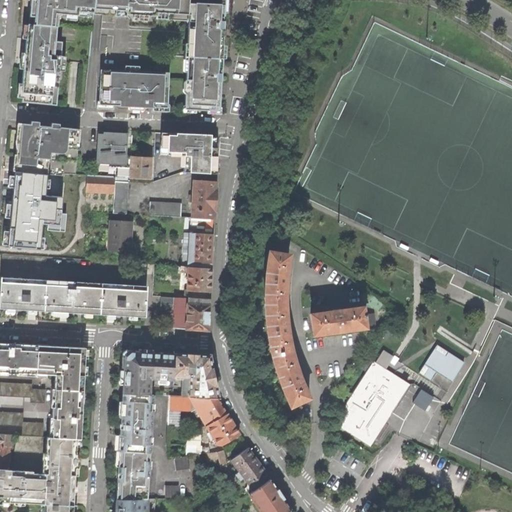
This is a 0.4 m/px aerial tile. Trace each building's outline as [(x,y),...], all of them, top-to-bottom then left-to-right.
[(227,13),(227,0),(30,0),(29,25),(23,25),(22,32),(22,38),(26,39),(22,102),(50,104),(51,100),(54,101),(57,56),(60,56),(61,43),(55,43),(56,26),(59,27),(60,14),(78,15),(78,12),(93,13),(94,8),(115,10),(114,16),(125,16),(126,14),(133,15),(132,20),(147,21),(147,15),(156,16),(155,19),(189,21),(187,43),(185,43),(183,72),(185,72),(184,79),(184,82),(183,93),(185,93),(184,105),(183,105),(182,112),(196,113),(196,109),(207,110),(207,113),(220,114),(221,107),(219,107),(221,70),(222,58),(225,58),(226,45),(222,45),(223,31),(225,13),(227,13)] [(151,105),(167,106),(169,75),(153,75),(153,72),(123,70),(123,73),(100,72),(98,103),(119,104),(119,106),(129,106),(130,105),(133,105),(143,105),(143,107),(151,107),(151,105)] [(17,138),(16,149),(20,146),(21,130),(30,131),(30,124),(18,123),(17,138)] [(79,127),(30,124),(30,131),(21,130),(20,146),(16,149),(14,172),(18,172),(32,173),(49,175),(64,176),(64,174),(64,173),(75,174),(79,127)] [(155,132),(153,182),(183,172),(216,174),(216,164),(184,163),(184,155),(217,157),(217,147),(210,147),(211,135),(185,133),(185,135),(161,134),(161,132),(155,132)] [(217,161),(217,157),(184,155),(184,163),(216,164),(217,161)] [(131,157),(130,177),(149,178),(150,168),(150,158),(131,157)] [(14,172),(4,171),(3,182),(0,227),(0,250),(70,255),(75,174),(64,173),(64,176),(49,175),(32,173),(18,172),(14,172)] [(114,176),(87,175),(86,191),(113,192),(114,181),(114,176)] [(214,202),(215,181),(193,180),(191,218),(192,218),(213,219),(214,202)] [(127,182),(126,182),(114,181),(113,192),(112,213),(126,214),(127,182)] [(181,217),(181,203),(149,201),(148,215),(181,217)] [(287,228),(385,291),(403,264),(359,236),(355,241),(301,206),(287,228)] [(211,251),(213,219),(192,218),(191,233),(184,232),(182,261),(211,263),(211,251)] [(133,239),(130,239),(131,221),(110,220),(109,234),(108,241),(106,240),(105,248),(108,248),(108,251),(129,252),(129,251),(132,251),(133,239)] [(265,286),(265,304),(285,303),(285,282),(286,283),(286,280),(287,276),(286,276),(288,255),(269,252),(267,270),(265,286)] [(210,280),(211,268),(182,266),(174,265),(174,272),(188,273),(187,298),(209,299),(210,280)] [(0,307),(20,309),(43,310),(45,280),(0,277),(0,284),(0,307)] [(101,283),(45,280),(43,310),(71,312),(99,314),(101,283)] [(124,315),(144,316),(146,285),(101,283),(99,314),(124,315)] [(159,316),(173,317),(173,297),(160,296),(159,316)] [(208,330),(209,299),(187,298),(173,297),(173,317),(172,328),(189,329),(208,330)] [(269,339),(273,356),(292,351),(288,331),(289,331),(288,327),(288,324),(287,324),(285,303),(265,304),(266,318),(269,339)] [(365,326),(375,324),(374,312),(363,314),(362,307),(340,310),(340,308),(337,309),(333,309),(333,311),(311,314),(313,334),(365,327),(365,326)] [(36,373),(37,345),(13,344),(0,342),(0,370),(7,371),(7,373),(17,373),(17,372),(36,373)] [(437,372),(438,369),(445,373),(443,376),(452,382),(465,362),(438,344),(420,373),(431,380),(437,372)] [(82,390),(85,348),(57,346),(37,345),(36,373),(55,374),(55,388),(82,390)] [(122,392),(149,394),(150,378),(158,379),(158,383),(165,384),(166,379),(173,380),(174,375),(175,353),(125,350),(124,360),(123,360),(122,364),(122,368),(123,368),(123,369),(119,369),(118,384),(122,384),(122,392)] [(290,406),(309,397),(300,378),(301,377),(300,373),(299,371),(298,371),(292,351),(273,356),(277,371),(283,388),(290,406)] [(208,355),(175,353),(174,375),(183,376),(181,395),(191,396),(195,396),(216,397),(217,397),(215,388),(211,369),(208,355)] [(336,422),(369,444),(378,430),(372,426),(389,398),(396,403),(407,385),(374,364),(336,422)] [(44,402),(44,389),(31,388),(32,384),(0,382),(0,394),(30,397),(30,402),(44,402)] [(81,414),(82,390),(55,388),(54,406),(52,406),(52,417),(53,417),(52,436),(77,437),(80,438),(81,414)] [(116,497),(116,498),(147,498),(152,394),(149,394),(122,392),(121,401),(125,401),(124,408),(121,408),(121,415),(119,442),(122,442),(122,457),(118,457),(117,473),(116,490),(120,490),(119,497),(116,497)] [(195,406),(191,396),(181,395),(169,395),(168,408),(190,409),(195,406)] [(195,396),(201,406),(216,397),(195,396)] [(221,405),(217,397),(216,397),(201,406),(197,409),(207,425),(226,413),(221,405)] [(389,414),(396,403),(389,398),(372,426),(378,430),(389,414)] [(42,435),(43,422),(22,421),(23,412),(0,411),(0,424),(22,426),(21,434),(42,435)] [(233,424),(226,413),(207,425),(206,425),(216,443),(214,444),(215,445),(220,446),(239,434),(233,424)] [(13,434),(0,432),(0,468),(9,469),(13,434)] [(14,450),(43,452),(45,452),(46,436),(42,435),(21,434),(16,434),(14,450)] [(200,444),(201,434),(188,434),(187,444),(200,444)] [(76,453),(77,437),(52,436),(46,436),(45,452),(43,452),(42,472),(33,471),(33,470),(11,469),(9,469),(0,468),(0,503),(2,503),(10,504),(10,501),(42,503),(41,511),(75,511),(76,504),(73,504),(73,494),(74,494),(74,484),(74,475),(78,475),(79,465),(79,453),(76,453)] [(258,462),(247,447),(231,459),(235,465),(231,468),(240,480),(244,477),(251,486),(246,489),(249,493),(270,477),(258,462)] [(221,469),(227,467),(223,450),(205,453),(207,461),(219,459),(221,469)] [(190,467),(188,455),(174,456),(175,469),(190,467)] [(280,493),(270,477),(249,493),(260,511),(285,511),(291,509),(280,493)] [(178,497),(179,485),(165,485),(165,497),(178,497)] [(154,511),(155,498),(147,498),(116,498),(115,511),(151,511),(152,511),(154,511)]
